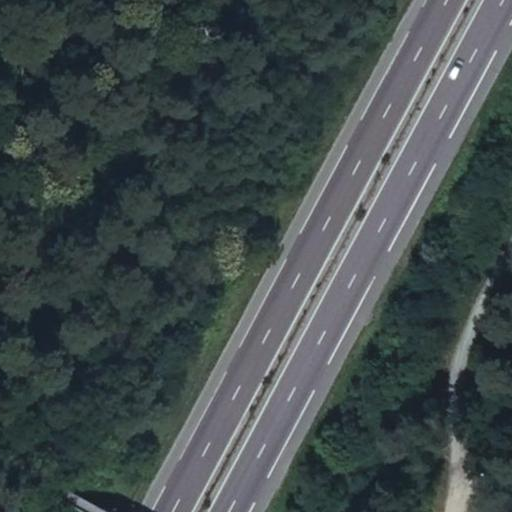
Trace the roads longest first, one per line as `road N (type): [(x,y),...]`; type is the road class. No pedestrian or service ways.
road 1 (trunk): [(450,0),(175,511)]
road 2 (trunk): [(232,511),(505,0)]
road 3 (track): [(291,0),(58,419),(0,432)]
